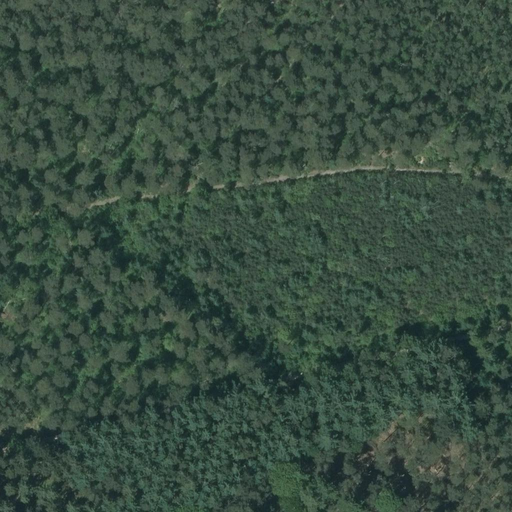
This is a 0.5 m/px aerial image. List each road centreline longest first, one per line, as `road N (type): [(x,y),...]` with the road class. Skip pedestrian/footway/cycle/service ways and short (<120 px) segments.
road 1 (track): [(511,319),(0,449)]
road 2 (track): [(0,213),(374,159),(460,162),(511,174)]
road 3 (track): [(337,0),(184,187)]
road 4 (track): [(378,0),(511,157)]
